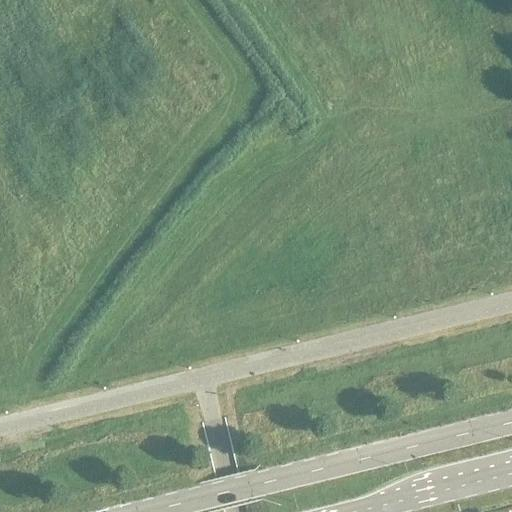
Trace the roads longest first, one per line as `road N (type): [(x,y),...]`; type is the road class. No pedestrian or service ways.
road 1 (secondary): [(511,425),(149,511)]
road 2 (secondary): [(371,511),(511,477)]
